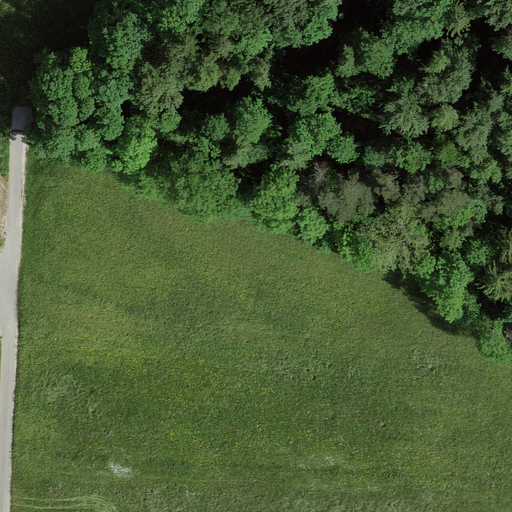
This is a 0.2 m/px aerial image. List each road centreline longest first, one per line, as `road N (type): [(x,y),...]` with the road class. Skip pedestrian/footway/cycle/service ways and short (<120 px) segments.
road 1 (track): [(10,302),(23,78),(41,56),(124,0)]
road 2 (track): [(511,113),(164,82)]
road 3 (residential): [(1,511),(10,302)]
road 4 (track): [(164,82),(109,92),(16,169)]
